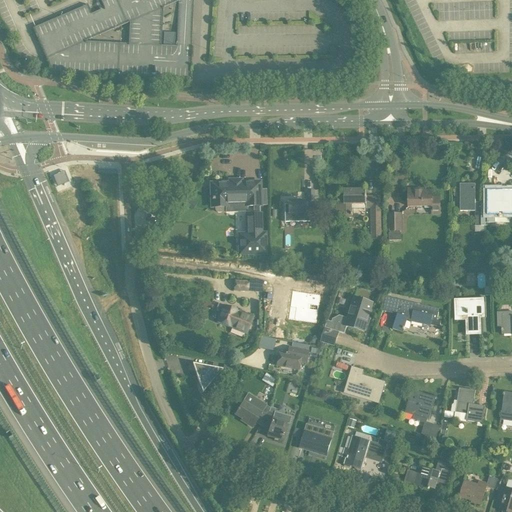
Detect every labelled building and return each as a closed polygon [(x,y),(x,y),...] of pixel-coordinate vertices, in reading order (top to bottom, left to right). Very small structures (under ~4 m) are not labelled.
[(176,33),(163,32),(162,46),(175,47),(176,33)] [(62,173),(51,177),(56,189),(67,184),(62,173)] [(229,184),(211,185),(212,208),(215,207),(215,209),(215,211),(216,212),(217,213),(219,213),(221,213),(222,212),(223,210),(224,209),(223,207),(226,207),(226,204),(246,204),(246,207),(253,206),(253,214),(246,215),(247,235),(239,235),(239,255),(265,254),(265,234),(261,234),(260,214),(259,214),(259,206),(260,206),(266,206),(266,190),(260,190),(259,183),(241,184),(241,180),(229,181),(229,184)] [(481,226),(481,202),(475,202),(475,184),(460,184),(460,211),(475,211),(475,226),(481,226)] [(487,226),(487,223),(495,223),(495,216),(499,216),(499,217),(502,217),(502,216),(509,216),(509,220),(511,220),(511,186),(509,187),(509,193),(502,193),(502,191),(487,191),(487,202),(481,202),(481,226),(487,226)] [(408,190),(409,207),(431,206),(431,215),(440,215),(440,198),(432,198),(431,192),(419,192),(419,189),(408,190)] [(358,209),(371,208),(371,240),(381,240),(380,197),(366,197),(366,190),(344,190),(344,203),(335,203),(335,219),(351,218),(351,204),(358,204),(358,209)] [(193,210),(197,204),(192,201),(188,207),(193,210)] [(288,214),(284,214),(285,222),(309,222),(309,214),(304,214),(304,201),(288,202),(288,214)] [(388,214),(389,231),(390,231),(390,233),(389,233),(389,241),(401,240),(401,233),(399,233),(399,231),(401,231),(400,214),(388,214)] [(291,321),(319,322),(321,291),(334,291),(334,281),(312,280),(312,293),(293,293),(291,321)] [(234,283),(235,292),(248,292),(247,283),(234,283)] [(325,328),(338,332),(344,334),(347,326),(362,331),(372,301),(355,295),(347,318),(339,316),(333,320),(332,322),(327,321),(325,328)] [(386,297),(383,308),(399,312),(399,315),(397,314),(392,330),(402,333),(407,317),(411,319),(410,322),(430,326),(430,325),(439,327),(440,321),(436,320),(439,309),(386,297)] [(479,314),(482,314),(482,301),(456,301),(457,314),(468,314),(468,334),(479,333),(479,314)] [(246,335),(253,318),(218,304),(216,310),(221,312),(217,323),(246,335)] [(511,312),(497,313),(498,327),(502,327),(502,329),(501,329),(501,331),(502,331),(502,334),(511,333),(511,312)] [(338,332),(325,328),(324,327),(319,341),(333,346),(338,332)] [(259,346),(274,350),(276,340),(261,337),(259,346)] [(306,362),(308,351),(289,348),(288,354),(279,352),(276,366),(299,370),(300,361),(306,362)] [(224,363),(223,370),(230,371),(232,364),(224,363)] [(347,371),(349,366),(338,363),(336,367),(347,371)] [(216,377),(222,370),(207,367),(207,368),(189,364),(188,371),(197,373),(197,376),(196,375),(202,393),(208,387),(214,388),(216,377)] [(379,403),(385,383),(357,374),(358,369),(352,367),(344,392),(379,403)] [(272,387),(277,380),(266,374),(261,381),(272,387)] [(482,423),(485,406),(473,404),(475,390),(459,388),(455,413),(467,414),(466,421),(482,423)] [(426,423),(427,419),(429,419),(435,398),(412,391),(405,413),(414,416),(413,420),(425,423),(422,434),(429,437),(433,425),(426,423)] [(511,392),(504,392),(500,420),(511,422),(511,392)] [(243,401),(235,415),(242,420),(241,422),(251,428),(252,426),(254,422),(260,426),(268,412),(269,409),(265,407),(265,406),(247,395),(243,401)] [(268,412),(260,426),(268,431),(266,437),(281,441),(286,423),(289,424),(291,418),(275,413),(276,409),(270,408),(269,409),(268,412)] [(307,426),(300,448),(326,456),(333,433),(335,426),(319,422),(319,424),(314,423),(315,420),(309,419),(307,426)] [(441,430),(439,442),(444,443),(447,426),(445,425),(445,424),(441,423),(441,430)] [(395,434),(386,431),(384,439),(393,441),(395,434)] [(371,459),(372,455),(383,458),(386,448),(369,443),(369,442),(353,437),(349,450),(345,449),(343,458),(346,459),(345,465),(361,470),(365,457),(371,459)] [(452,454),(449,465),(452,466),(455,466),(458,456),(452,454)] [(429,485),(435,487),(437,482),(446,485),(452,466),(449,465),(439,462),(436,471),(422,467),(420,474),(408,470),(404,483),(428,490),(429,485)] [(511,473),(511,468),(511,466),(505,464),(503,471),(511,473)] [(481,505),(487,484),(479,481),(477,485),(464,481),(459,497),(474,502),(474,503),(481,505)] [(503,511),(511,511),(511,490),(505,489),(499,511),(503,511)]
